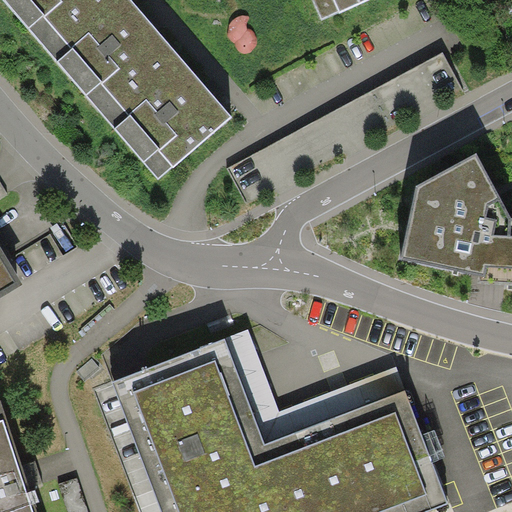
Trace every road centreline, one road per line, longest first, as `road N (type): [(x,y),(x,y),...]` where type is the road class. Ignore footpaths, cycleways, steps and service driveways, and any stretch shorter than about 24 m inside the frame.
road 1 (residential): [(262,228),(176,268),(125,237),(0,112)]
road 2 (residential): [(511,90),(262,228)]
road 3 (residential): [(511,338),(439,319),(304,259),(262,228)]
